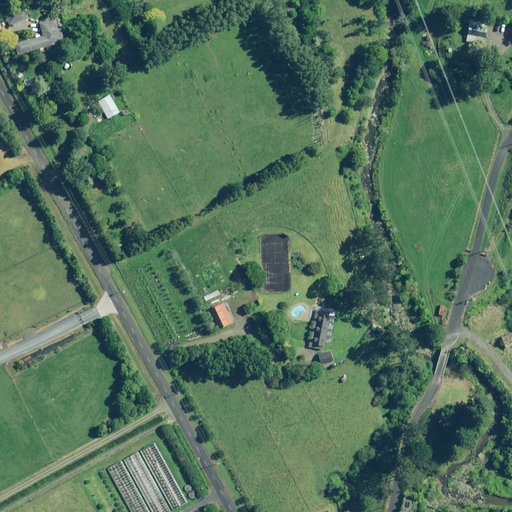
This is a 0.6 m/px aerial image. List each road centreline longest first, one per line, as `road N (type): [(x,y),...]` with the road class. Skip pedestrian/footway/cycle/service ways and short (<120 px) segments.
road 1 (unclassified): [(231,511),(0,88)]
road 2 (unclassified): [(388,511),(405,437),(441,363),(464,265)]
